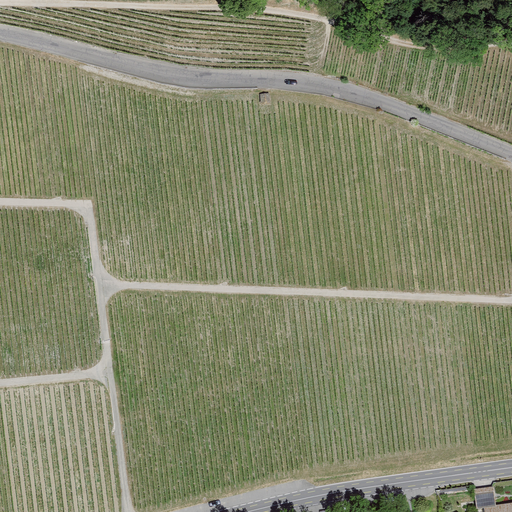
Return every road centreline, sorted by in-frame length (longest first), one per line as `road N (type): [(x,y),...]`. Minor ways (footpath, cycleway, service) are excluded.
road 1 (unclassified): [(0,33),(175,75),(344,89),(511,153)]
road 2 (track): [(0,2),(274,10),(429,46),(511,40)]
road 3 (track): [(511,298),(102,283)]
road 4 (track): [(129,511),(90,204),(0,202)]
road 5 (primary): [(244,511),(511,467)]
